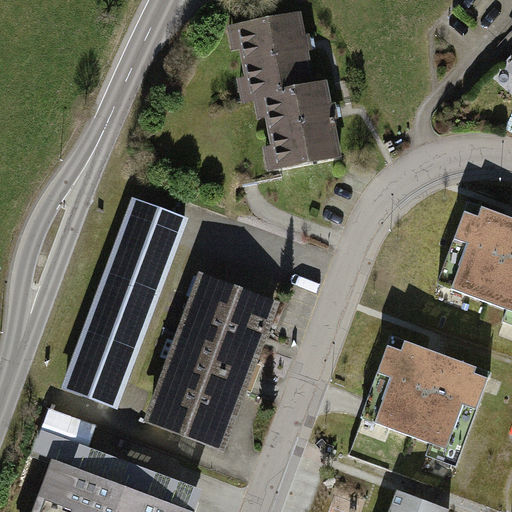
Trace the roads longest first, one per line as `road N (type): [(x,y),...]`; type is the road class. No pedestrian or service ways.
road 1 (residential): [(257,511),(367,220),(402,183),(430,169),(511,159)]
road 2 (tertiary): [(168,0),(50,244),(0,419)]
